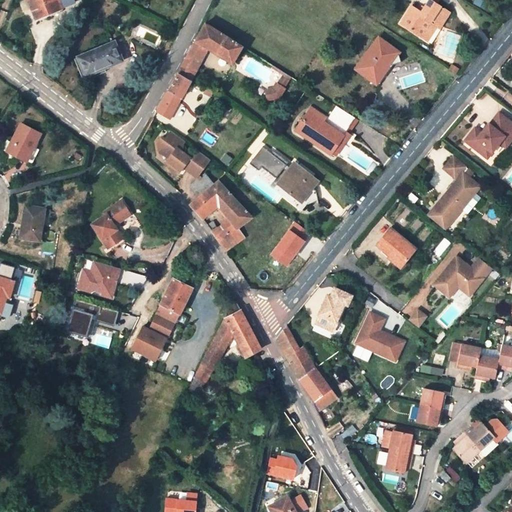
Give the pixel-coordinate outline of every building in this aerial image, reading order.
[(28,0),(36,19),(61,8),(57,0),(28,0)] [(57,0),(61,8),(74,2),(73,0),(57,0)] [(411,6),(400,24),(423,39),(432,25),(436,27),(439,29),(449,12),(436,4),(438,0),(429,0),(422,13),(411,6)] [(190,81),(207,49),(232,64),(242,47),(205,24),(177,74),(190,81)] [(432,25),(423,39),(427,42),(436,27),(432,25)] [(383,29),(380,34),(386,38),(390,33),(383,29)] [(398,53),(378,38),(356,69),(371,81),(381,67),(386,70),(398,53)] [(122,60),(114,42),(79,57),(86,75),(103,68),(122,60)] [(86,75),(79,57),(74,59),(84,81),(105,72),(103,68),(86,75)] [(381,67),(371,81),(379,86),(389,72),(386,70),(381,67)] [(277,84),(284,88),(291,78),(283,73),(277,84)] [(156,112),(169,119),(190,81),(177,74),(156,112)] [(273,90),(266,91),(268,99),(279,97),(284,88),(277,84),(273,90)] [(206,88),(204,94),(211,97),(213,91),(206,88)] [(322,127),(304,116),(295,130),(330,154),(332,152),(335,155),(346,139),(343,137),(343,136),(355,119),(336,106),(325,123),(322,127)] [(322,127),(325,123),(307,112),(304,116),(322,127)] [(471,132),(464,141),(487,158),(499,142),(503,136),(510,141),(511,138),(511,123),(498,113),(489,125),(488,124),(481,133),(478,137),(471,132)] [(41,134),(21,124),(10,144),(12,146),(9,153),(27,162),(34,147),(41,134)] [(481,133),(474,128),(471,132),(478,137),(481,133)] [(195,176),(208,159),(170,131),(164,139),(161,136),(157,142),(158,151),(168,157),(164,162),(178,172),(182,166),(184,167),(184,168),(195,176)] [(510,141),(503,136),(499,142),(505,147),(510,141)] [(34,147),(27,162),(30,164),(37,149),(34,147)] [(318,180),(294,162),(289,168),(285,165),(287,163),(272,152),(270,154),(261,147),(248,164),(258,171),(261,167),(275,178),(282,169),(286,172),(279,181),(277,185),(278,186),(274,190),(305,214),(313,203),(320,201),(318,194),(312,189),(318,180)] [(454,157),(474,173),(477,169),(457,153),(454,157)] [(445,231),(456,217),(462,210),(472,198),(480,187),(470,178),(474,173),(454,157),(444,169),(458,180),(428,217),(445,231)] [(261,167),(258,171),(272,182),(275,178),(261,167)] [(250,218),(217,181),(213,185),(205,174),(191,186),(199,197),(190,204),(199,216),(216,203),(230,220),(217,227),(213,222),(207,225),(225,252),(244,238),(237,229),(250,218)] [(468,214),(478,202),(472,198),(462,210),(468,214)] [(105,245),(121,234),(123,238),(128,235),(119,222),(131,214),(121,201),(104,212),(105,215),(91,224),(105,245)] [(50,210),(25,206),(20,238),(37,240),(39,225),(47,226),(50,210)] [(403,263),(415,249),(390,228),(376,244),(390,255),(391,253),(403,263)] [(107,249),(123,238),(121,234),(105,245),(107,249)] [(400,267),(403,263),(391,253),(390,255),(387,257),(400,267)] [(492,268),(479,258),(471,269),(456,257),(440,277),(439,283),(436,287),(446,295),(455,285),(458,287),(463,286),(472,293),(492,268)] [(83,268),(75,289),(113,299),(120,270),(95,261),(92,270),(83,268)] [(14,281),(0,277),(0,313),(1,314),(6,297),(9,298),(14,281)] [(154,363),(190,289),(173,280),(155,315),(150,326),(144,323),(132,348),(152,358),(151,361),(154,363)] [(455,285),(446,295),(449,298),(458,287),(455,285)] [(463,286),(458,287),(470,296),(472,293),(463,286)] [(347,305),(352,296),(335,288),(331,297),(328,295),(315,322),(334,331),(338,321),(336,321),(344,303),(347,305)] [(199,379),(205,382),(232,334),(245,357),(259,349),(233,297),(233,298),(194,376),(199,379)] [(68,330),(91,336),(95,321),(115,326),(119,310),(75,300),(68,330)] [(418,307),(409,318),(420,327),(428,315),(418,307)] [(385,319),(370,313),(357,343),(396,361),(404,341),(380,330),(385,319)] [(315,368),(300,340),(296,343),(286,326),(277,340),(300,381),(315,401),(322,410),(334,401),(336,399),(338,398),(315,368)] [(457,362),(460,344),(452,342),(448,361),(457,362)] [(457,362),(456,367),(466,369),(467,365),(471,366),(476,367),(478,355),(480,347),(460,344),(457,362)] [(511,367),(511,346),(501,344),(498,359),(496,368),(506,370),(507,366),(511,367)] [(498,359),(478,355),(476,367),(473,379),(484,381),(485,376),(489,377),(494,378),(496,368),(498,359)] [(192,393),(197,383),(199,379),(194,376),(193,379),(191,383),(187,391),(192,393)] [(440,410),(443,392),(422,388),(418,405),(440,410)] [(330,439),(335,437),(322,410),(315,401),(312,403),(330,439)] [(418,405),(416,422),(436,426),(440,410),(418,405)] [(494,437),(481,422),(477,426),(474,429),(471,425),(463,432),(479,450),(494,437)] [(412,435),(392,431),(388,450),(411,455),(414,445),(410,444),(411,440),(412,435)] [(452,449),(465,463),(479,450),(463,432),(456,439),(459,442),(456,445),(452,449)] [(347,445),(340,434),(335,437),(330,439),(338,455),(346,446),(347,445)] [(384,470),(403,474),(404,467),(405,463),(409,464),(411,455),(388,450),(384,470)] [(266,475),(293,480),(296,466),(291,457),(277,455),(276,459),(270,457),(266,475)] [(438,474),(445,482),(450,477),(443,470),(438,474)] [(200,511),(201,507),(196,507),(197,492),(185,491),(185,499),(163,497),(162,511),(200,511)] [(294,511),(286,497),(278,502),(279,505),(270,510),(271,511),(294,511)] [(278,502),(269,507),(270,510),(279,505),(278,502)]
